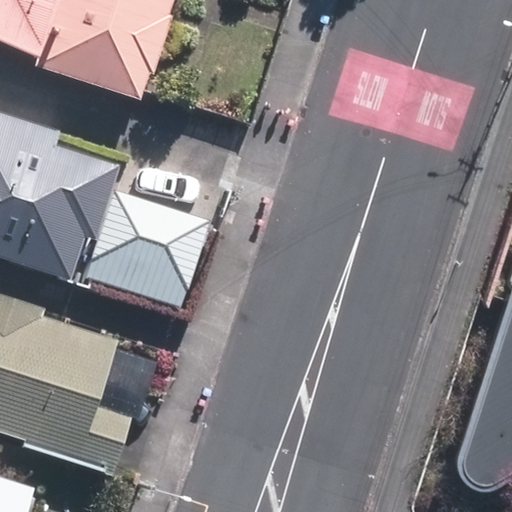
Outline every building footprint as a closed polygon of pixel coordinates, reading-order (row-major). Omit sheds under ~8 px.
[(0,0),(0,41),(43,60),(39,69),(145,103),(178,0),(0,0)] [(12,134),(17,120),(0,114),(0,258),(69,280),(83,236),(94,240),(110,190),(117,168),(12,134)] [(210,222),(110,190),(94,240),(82,276),(182,308),(210,222)] [(0,433),(29,443),(28,449),(119,477),(137,420),(102,409),(123,341),(48,317),(49,313),(0,297),(0,433)] [(0,511),(27,511),(35,489),(0,477),(0,511)]
